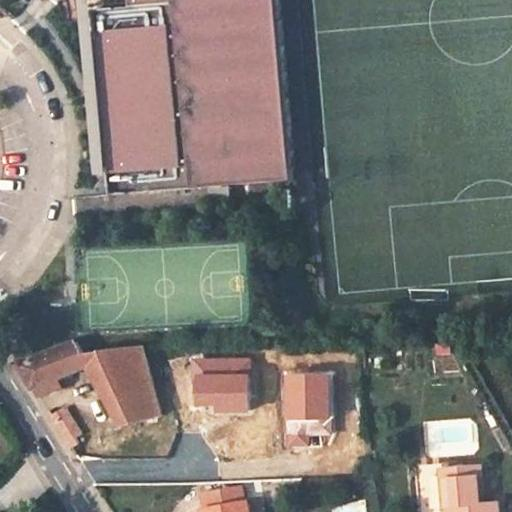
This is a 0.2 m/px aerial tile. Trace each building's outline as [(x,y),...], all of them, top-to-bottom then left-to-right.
[(109,196),(293,178),(278,0),(88,0),(102,161),(103,170),(106,170),(109,196)] [(157,329),(158,338),(174,337),(174,327),(157,329)] [(54,380),(89,366),(123,426),(163,416),(163,414),(148,359),(145,349),(127,350),(107,351),(85,355),(78,343),(17,364),(37,396),(57,388),(54,380)] [(163,414),(191,406),(176,352),(148,359),(163,414)] [(82,435),(67,412),(53,421),(71,450),(80,444),(76,438),(82,435)] [(483,476),(483,462),(475,463),(476,477),(483,476)] [(444,503),(449,503),(449,511),(499,511),(499,498),(485,499),(483,476),(476,477),(475,463),(450,464),(452,481),(443,482),(444,503)] [(450,464),(442,465),(443,482),(452,481),(450,464)]
